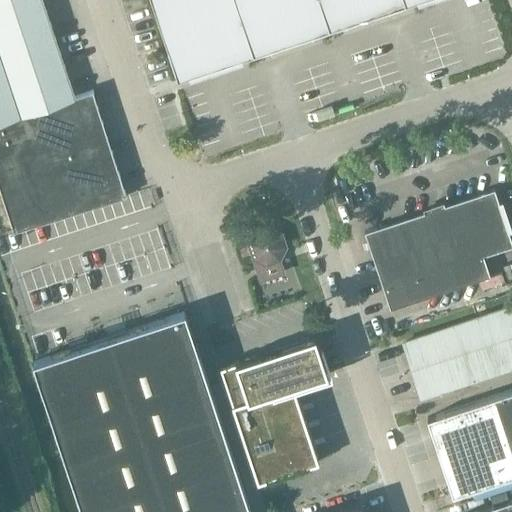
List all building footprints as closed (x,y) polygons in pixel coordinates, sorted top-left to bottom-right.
[(0,0),(0,188),(2,193),(14,231),(127,196),(114,157),(94,92),(93,90),(90,91),(75,96),(43,0),(0,0)] [(152,0),(178,77),(184,75),(412,0),(152,0)] [(511,241),(495,189),(365,231),(391,308),(490,275),(483,255),(511,245),(511,241)] [(286,246),(282,232),(269,226),(255,230),(249,243),(261,280),(284,272),(280,259),(286,246)] [(420,395),(484,374),(511,364),(511,305),(407,340),(405,345),(413,370),(411,371),(420,395)] [(251,511),(185,312),(33,362),(82,511),(251,511)] [(282,349),(262,356),(261,354),(220,367),(258,481),(318,461),(294,385),(328,374),(315,336),(281,347),(282,349)] [(511,475),(511,389),(427,417),(453,495),(511,475)] [(511,511),(511,499),(472,511),(511,511)] [(364,511),(361,501),(329,511),(364,511)]
